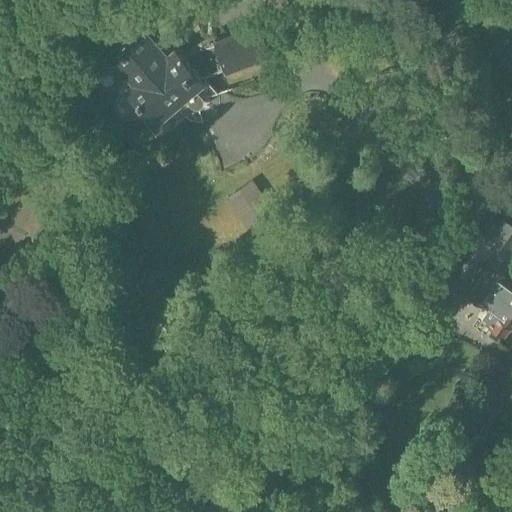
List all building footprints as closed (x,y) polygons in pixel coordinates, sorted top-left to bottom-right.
[(209,98),(219,93),(202,75),(225,67),(226,70),(271,52),(259,21),(215,38),(209,23),(199,27),(203,38),(202,38),(185,53),(176,43),(168,49),(146,23),(109,55),(115,62),(112,65),(108,64),(106,64),(102,66),(99,67),(97,70),(95,73),(95,78),(97,82),(100,86),(105,88),(109,88),(114,87),(117,84),(119,81),(120,77),(120,73),(122,70),(132,81),(126,87),(157,123),(185,98),(192,106),(194,107),(198,108),(202,107),(203,105),(205,103),(205,99),(203,97),(205,96),(209,98)] [(250,237),(285,213),(256,170),(221,194),(250,237)] [(510,249),(511,246),(511,221),(498,211),(484,229),(510,249)] [(511,281),(504,275),(505,274),(487,261),(483,267),(480,266),(477,269),(475,268),(470,274),(473,276),(470,279),(472,281),(467,288),(487,302),(487,303),(481,311),(493,320),(489,326),(504,337),(511,326),(511,281)] [(222,479),(247,498),(264,476),(240,457),(222,479)]
